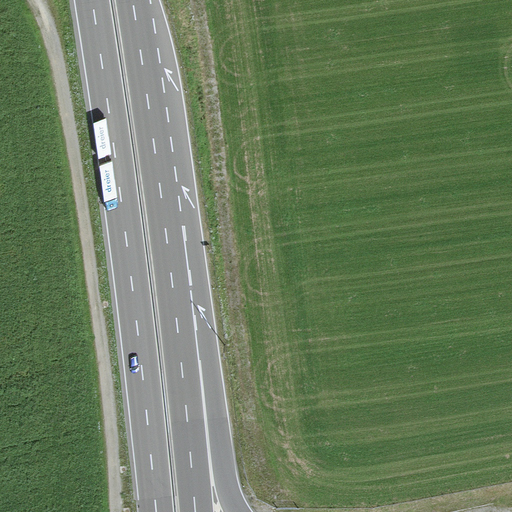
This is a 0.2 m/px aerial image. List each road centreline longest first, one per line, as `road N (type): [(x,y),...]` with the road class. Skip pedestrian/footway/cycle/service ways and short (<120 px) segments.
road 1 (track): [(37,0),(53,50),(94,293),(112,511)]
road 2 (motorway): [(94,0),(163,511)]
road 3 (motorway): [(188,467),(133,0)]
